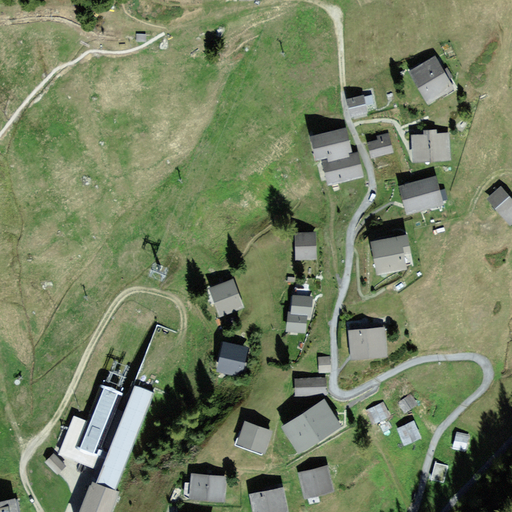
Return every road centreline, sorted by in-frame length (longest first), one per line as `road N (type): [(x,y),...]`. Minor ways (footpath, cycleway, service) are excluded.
road 1 (residential): [(414,511),(434,444),(491,374),(472,356),(428,357),(348,395),(333,386),(332,323),(355,218),(373,184),(344,111),(334,12),(316,0)]
road 2 (track): [(140,382),(181,334),(183,312),(175,298),(155,291),(125,293),(21,474)]
